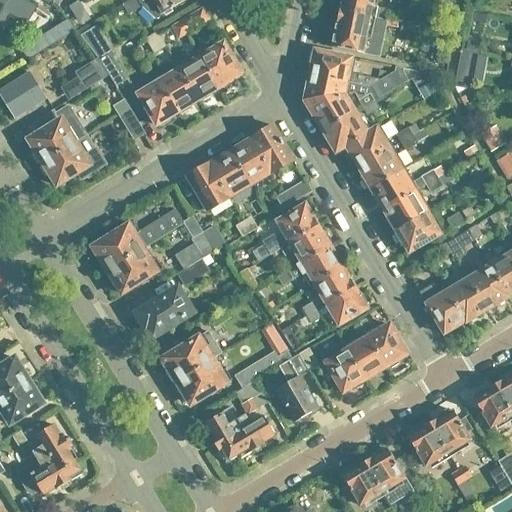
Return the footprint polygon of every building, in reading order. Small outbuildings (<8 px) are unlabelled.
[(0,0),(0,26),(8,14),(25,25),(36,7),(23,0),(0,0)] [(184,1),(183,0),(131,0),(122,5),(128,14),(142,6),(155,19),(184,1)] [(377,10),(373,9),(374,0),(341,0),(337,25),(355,28),(358,13),(376,17),(377,10)] [(434,0),(434,5),(456,9),(457,0),(434,0)] [(84,10),(78,2),(69,8),(75,16),(84,10)] [(440,30),(454,32),(457,11),(443,9),(440,30)] [(186,35),(209,21),(203,10),(180,23),(186,35)] [(375,18),(376,17),(358,13),(355,28),(337,25),(332,49),(363,55),(366,40),(371,41),(375,18)] [(400,18),(388,15),(386,27),(398,29),(400,18)] [(42,36),(49,47),(74,31),(68,20),(42,36)] [(171,29),(177,40),(186,35),(180,23),(171,29)] [(115,58),(96,27),(83,35),(81,36),(80,37),(101,65),(113,59),(115,58)] [(165,47),(159,36),(157,33),(146,39),(154,54),(165,47)] [(449,67),(453,34),(440,33),(437,65),(449,67)] [(242,74),(220,38),(209,44),(211,47),(199,54),(220,88),(223,90),(231,85),(232,80),(242,74)] [(472,54),(481,56),(484,42),(464,39),(462,52),(472,54)] [(382,80),(349,73),(351,59),(315,52),(311,75),(347,82),(347,83),(356,85),(368,88),(382,80)] [(466,89),(472,54),(462,52),(460,52),(454,87),(466,89)] [(211,94),(220,88),(199,54),(178,66),(199,101),(199,100),(203,102),(210,98),(211,94)] [(71,98),(107,76),(96,59),(74,73),(78,78),(64,86),(71,98)] [(126,81),(113,59),(101,65),(115,87),(126,81)] [(190,110),(190,106),(199,101),(178,66),(157,79),(178,113),(182,115),(190,110)] [(394,69),(404,84),(411,80),(414,78),(438,83),(439,77),(395,68),(394,68),(394,69)] [(378,99),(404,84),(394,69),(394,73),(382,80),(368,88),(356,85),(347,83),(347,82),(311,75),(305,102),(344,95),(345,92),(355,93),(359,101),(370,95),(374,102),(378,99)] [(44,98),(29,75),(30,74),(29,73),(0,91),(0,95),(14,118),(13,118),(14,119),(46,99),(45,98),(44,98)] [(414,78),(411,80),(423,100),(441,89),(438,83),(414,78)] [(168,123),(169,118),(178,113),(157,79),(135,92),(156,126),(158,125),(161,127),(168,123)] [(312,114),(345,95),(344,95),(305,102),(312,114)] [(322,131),(355,112),(345,95),(312,114),(322,131)] [(370,95),(359,101),(363,108),(374,102),(370,95)] [(129,110),(124,101),(113,108),(119,116),(129,110)] [(379,110),(374,102),(363,108),(368,116),(379,110)] [(87,135),(68,105),(56,113),(60,121),(27,141),(34,152),(32,154),(39,165),(74,144),(86,136),(87,135)] [(144,134),(129,110),(119,116),(134,140),(144,134)] [(355,113),(355,112),(322,131),(336,153),(343,149),(367,133),(355,113)] [(293,159),(272,125),(250,139),(271,173),(293,159)] [(415,125),(408,129),(412,135),(419,131),(415,125)] [(393,148),(380,126),(367,133),(343,149),(348,158),(353,159),(358,168),(393,148)] [(412,135),(408,129),(397,136),(401,142),(412,135)] [(416,143),(412,135),(401,142),(405,150),(417,143),(416,143)] [(56,187),(76,174),(81,181),(106,165),(94,147),(93,148),(86,136),(74,144),(39,165),(46,177),(49,175),(56,187)] [(271,173),(250,139),(249,139),(250,141),(230,153),(249,186),(271,173)] [(474,147),(463,153),(467,160),(478,154),(474,147)] [(362,181),(368,191),(405,169),(393,148),(358,168),(364,178),(362,181)] [(249,186),(230,153),(208,166),(228,198),(249,186)] [(228,198),(208,166),(208,164),(187,177),(207,211),(228,198)] [(373,200),(378,201),(383,210),(418,190),(426,185),(421,178),(413,182),(405,169),(368,191),(373,200)] [(426,186),(438,179),(433,172),(422,179),(426,186)] [(444,175),(438,179),(442,186),(449,182),(444,175)] [(442,186),(438,179),(426,186),(430,193),(442,186)] [(289,205),(311,193),(305,182),(283,195),(289,205)] [(393,233),(430,211),(418,190),(383,210),(389,220),(387,224),(392,233),(393,233)] [(289,205),(283,195),(277,198),(283,209),(289,205)] [(317,226),(313,218),(314,214),(311,209),(305,207),(304,206),(277,222),(284,234),(279,237),(273,235),(262,242),(263,245),(252,252),(258,263),(281,249),(280,248),(317,226)] [(470,208),(462,213),(466,220),(474,215),(470,208)] [(138,232),(132,222),(92,247),(98,257),(97,257),(106,271),(143,249),(183,223),(174,210),(138,232)] [(408,253),(443,232),(430,211),(393,233),(399,244),(402,243),(408,253)] [(495,228),(502,223),(496,213),(489,218),(495,228)] [(451,228),(462,221),(457,214),(446,220),(451,228)] [(213,252),(202,234),(192,216),(182,222),(193,239),(191,240),(196,248),(203,258),(213,252)] [(256,230),(250,220),(243,224),(249,234),(256,230)] [(249,234),(243,224),(236,228),(242,238),(249,234)] [(301,264),(329,247),(330,241),(327,236),(322,234),(317,226),(280,248),(281,249),(285,256),(290,253),(297,265),(301,263),(301,264)] [(473,240),(481,236),(475,226),(468,230),(473,240)] [(223,245),(212,227),(202,234),(213,252),(223,245)] [(461,248),(455,238),(446,243),(452,253),(461,248)] [(444,258),(452,253),(446,243),(438,248),(444,258)] [(329,247),(301,264),(301,263),(297,265),(277,278),(282,286),(302,275),(309,287),(314,285),(341,268),(329,247)] [(203,258),(196,248),(178,259),(184,270),(200,260),(203,258)] [(122,295),(162,270),(155,259),(151,262),(143,249),(106,271),(115,286),(116,285),(122,295)] [(511,255),(511,253),(489,266),(508,298),(509,298),(509,296),(511,294),(511,255)] [(425,270),(432,266),(425,254),(418,258),(425,270)] [(200,260),(184,270),(177,274),(184,286),(207,271),(200,260)] [(469,280),(487,311),(508,298),(489,266),(489,268),(469,280)] [(260,288),(247,268),(239,274),(251,293),(260,288)] [(314,285),(326,304),(354,287),(350,280),(351,275),(348,270),(342,269),(341,268),(314,285)] [(465,322),(465,324),(487,311),(469,280),(448,292),(447,292),(465,322)] [(444,335),(465,322),(447,292),(448,292),(447,291),(439,296),(432,285),(419,292),(444,335)] [(354,287),(326,304),(317,309),(317,310),(321,317),(330,312),(338,325),(366,309),(365,307),(367,302),(364,297),(359,295),(354,287)] [(177,321),(191,313),(177,289),(134,316),(142,330),(147,327),(152,337),(166,328),(167,329),(178,322),(177,321)] [(317,309),(313,302),(301,308),(306,316),(317,309)] [(213,329),(231,318),(225,308),(207,319),(213,329)] [(310,323),(321,317),(317,310),(317,309),(306,316),(298,321),(301,326),(305,327),(310,323)] [(385,367),(386,367),(391,368),(398,364),(399,359),(407,354),(390,325),(375,334),(366,319),(359,324),(385,367)] [(364,380),(385,367),(359,324),(353,327),(362,341),(347,351),(364,380)] [(213,360),(212,359),(222,353),(208,331),(161,360),(175,383),(213,360)] [(308,349),(298,355),(309,372),(318,366),(308,349)] [(276,357),(275,357),(280,365),(280,366),(292,359),(292,358),(287,350),(276,357)] [(364,380),(347,351),(325,363),(342,393),(351,388),(356,389),(362,385),(364,380)] [(254,381),(276,367),(280,365),(275,357),(273,354),(235,377),(242,389),(254,381)] [(280,366),(279,366),(288,381),(275,389),(295,422),(297,420),(301,422),(307,418),(308,414),(317,409),(299,378),(309,372),(298,355),(292,358),(292,359),(280,366)] [(0,397),(27,380),(13,357),(0,365),(0,397)] [(191,405),(231,381),(225,370),(220,373),(213,360),(175,383),(184,397),(185,396),(191,405)] [(511,370),(504,376),(506,378),(495,384),(511,412),(511,370)] [(27,380),(0,397),(0,410),(8,423),(41,403),(27,380)] [(261,392),(254,381),(242,389),(236,393),(243,404),(252,398),(261,392)] [(511,419),(511,412),(495,384),(484,391),(483,388),(475,393),(476,396),(473,398),(490,427),(494,425),(496,429),(511,419)] [(268,403),(261,392),(252,398),(259,409),(268,403)] [(470,439),(452,410),(449,412),(448,409),(439,415),(440,417),(429,423),(449,456),(468,445),(466,442),(470,439)] [(244,432),(237,420),(230,424),(223,412),(204,423),(212,436),(210,437),(225,462),(238,454),(230,441),(244,432)] [(275,435),(264,416),(263,416),(262,414),(254,419),(256,421),(252,423),(247,414),(237,420),(244,432),(230,441),(238,454),(240,458),(265,444),(263,441),(275,435)] [(408,433),(410,435),(407,437),(424,466),(429,464),(431,467),(449,456),(429,423),(419,430),(417,427),(408,433)] [(75,459),(60,436),(59,436),(52,425),(33,436),(40,447),(33,452),(32,452),(34,456),(38,463),(51,456),(59,469),(71,462),(75,459)] [(29,449),(19,431),(12,435),(27,460),(34,456),(32,452),(33,452),(31,448),(29,449)] [(412,492),(387,449),(384,451),(383,448),(374,454),(375,456),(364,462),(384,495),(384,496),(390,505),(412,492)] [(511,486),(511,454),(510,452),(496,461),(511,486)] [(79,475),(71,462),(59,469),(51,456),(38,463),(42,469),(39,471),(34,463),(18,473),(21,478),(19,480),(26,492),(30,495),(38,491),(41,496),(53,488),(54,490),(79,475)] [(384,495),(364,462),(353,469),(352,466),(343,472),(345,474),(342,476),(359,505),(364,502),(366,507),(384,496),(384,495)] [(465,466),(457,470),(464,482),(471,477),(465,466)] [(464,482),(457,470),(450,475),(457,486),(464,482)] [(464,482),(457,486),(468,504),(475,500),(464,482)]
